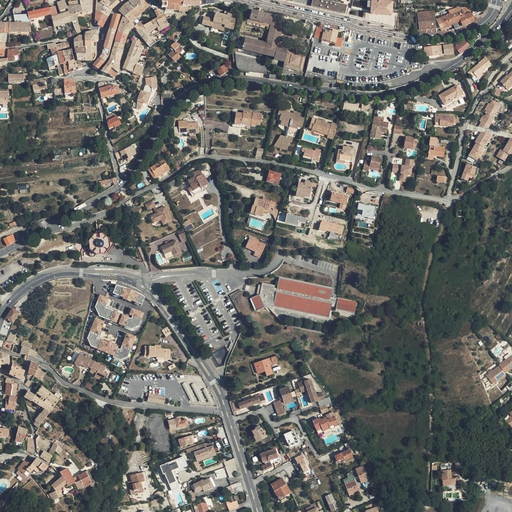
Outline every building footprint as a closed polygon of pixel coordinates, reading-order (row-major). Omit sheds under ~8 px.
[(58,30),(67,27),(66,23),(68,23),(70,26),(73,25),(73,24),(72,22),(71,16),(68,8),(67,7),(65,1),(65,0),(64,0),(63,0),(60,1),(57,2),(61,14),(58,15),(55,7),(49,8),(51,14),(54,27),(57,26),(58,30)] [(82,14),(91,14),(92,0),(85,0),(82,1),(80,1),(80,5),(75,6),(76,14),(78,20),(79,20),(81,24),(91,27),(91,23),(85,21),(83,18),(82,14)] [(107,0),(102,0),(100,3),(105,6),(112,10),(119,3),(117,0),(112,0),(110,3),(107,0)] [(131,0),(129,2),(135,9),(141,4),(145,0),(144,0),(131,0)] [(136,18),(149,6),(145,0),(141,4),(135,9),(130,12),(136,18)] [(165,8),(165,10),(174,10),(174,4),(179,4),(179,6),(183,6),(183,5),(183,0),(158,0),(159,4),(161,4),(161,8),(165,8)] [(347,5),(327,0),(313,0),(312,6),(345,14),(347,5)] [(391,15),(392,2),(366,0),(354,0),(353,7),(367,10),(365,23),(395,31),(396,16),(391,15)] [(97,1),(96,10),(101,13),(105,6),(100,3),(97,1)] [(312,6),(292,1),(292,3),(309,7),(308,9),(344,18),(345,14),(312,6)] [(129,2),(123,6),(129,12),(130,13),(130,12),(135,9),(129,2)] [(70,6),(67,7),(68,8),(71,16),(76,14),(75,6),(70,6)] [(108,17),(112,10),(105,6),(101,13),(108,17)] [(119,11),(123,16),(124,16),(129,12),(123,6),(119,11)] [(29,20),(51,14),(49,8),(45,9),(44,7),(31,10),(32,12),(27,13),(28,15),(29,15),(29,20)] [(440,17),(440,18),(450,14),(451,16),(455,14),(454,12),(461,9),(461,7),(447,9),(448,9),(436,14),(438,18),(440,17)] [(453,24),(454,26),(456,29),(474,21),(472,16),(469,8),(468,7),(461,9),(454,12),(455,14),(451,16),(450,14),(440,18),(445,28),(453,24)] [(155,11),(157,17),(163,14),(158,9),(156,10),(155,11)] [(102,28),(108,17),(101,13),(96,10),(95,24),(102,28)] [(274,59),(285,62),(288,48),(282,47),(283,43),(279,42),(283,23),(272,20),(273,15),(252,10),(249,19),(271,24),(270,29),(267,43),(245,38),(242,49),(274,57),(274,59)] [(418,12),(419,30),(436,28),(434,11),(418,12)] [(134,27),(137,30),(143,25),(136,18),(130,12),(130,13),(129,12),(124,16),(134,27)] [(233,29),(236,19),(231,18),(231,14),(228,13),(227,15),(215,12),(214,19),(204,16),(202,24),(217,28),(217,30),(224,31),(225,27),(233,29)] [(113,14),(109,28),(116,30),(120,16),(113,14)] [(169,26),(163,14),(157,17),(143,26),(143,25),(137,30),(139,33),(138,34),(141,39),(143,38),(150,47),(156,42),(152,37),(159,33),(159,31),(169,26)] [(5,18),(2,22),(6,23),(9,23),(15,23),(15,22),(14,16),(14,15),(8,16),(5,18)] [(31,32),(29,20),(29,15),(28,15),(14,16),(15,22),(15,23),(9,23),(9,30),(9,32),(31,32)] [(130,31),(134,27),(124,16),(123,16),(120,25),(130,31)] [(268,29),(270,29),(271,24),(249,19),(247,18),(247,21),(268,26),(268,29)] [(445,30),(454,26),(453,24),(445,28),(440,18),(436,20),(440,29),(444,27),(445,30)] [(0,21),(0,28),(9,30),(9,23),(6,23),(2,22),(0,21)] [(120,25),(117,32),(127,36),(132,39),(135,34),(130,31),(120,25)] [(323,30),(316,28),(313,38),(321,40),(323,30)] [(338,33),(323,30),(321,40),(335,43),(334,46),(341,47),(343,40),(336,39),(338,33)] [(92,32),(84,33),(85,42),(96,41),(98,41),(97,32),(97,31),(92,32)] [(74,39),(74,41),(74,42),(85,42),(84,33),(82,34),(81,36),(78,36),(76,38),(74,39)] [(108,57),(113,39),(106,37),(102,54),(108,57)] [(134,40),(131,45),(138,48),(142,41),(138,39),(135,37),(134,40)] [(460,54),(470,45),(464,39),(455,47),(460,54)] [(141,45),(143,43),(142,41),(138,48),(136,51),(135,55),(134,59),(138,60),(141,53),(143,49),(144,47),(141,45)] [(183,50),(176,41),(171,46),(174,49),(168,54),(175,62),(181,57),(178,54),(183,50)] [(68,42),(56,45),(56,47),(57,50),(59,50),(70,47),(68,42)] [(115,42),(113,47),(123,50),(124,45),(115,42)] [(129,52),(129,53),(135,55),(136,51),(138,48),(131,45),(131,47),(128,46),(127,48),(129,49),(128,51),(129,52)] [(452,45),(444,45),(444,54),(452,53),(452,45)] [(46,56),(47,59),(52,56),(57,55),(57,52),(58,52),(59,51),(59,50),(57,50),(56,47),(50,49),(52,53),(46,56)] [(96,54),(96,47),(85,47),(85,54),(91,54),(92,61),(93,60),(96,57),(96,54)] [(440,47),(424,48),(424,57),(441,55),(440,47)] [(307,53),(288,48),(285,62),(284,67),(302,72),(307,53)] [(0,59),(0,67),(6,63),(13,63),(13,57),(20,55),(18,49),(8,51),(6,58),(0,59)] [(55,69),(58,68),(58,65),(60,65),(63,64),(64,64),(64,62),(65,62),(64,57),(63,51),(59,51),(58,52),(57,52),(57,55),(52,56),(47,59),(49,67),(54,66),(55,69)] [(112,52),(110,60),(119,63),(121,59),(121,55),(112,52)] [(248,69),(268,72),(269,72),(269,65),(263,64),(264,60),(235,53),(236,65),(237,68),(240,71),(248,72),(248,69)] [(85,62),(87,63),(92,62),(92,61),(91,54),(85,54),(80,54),(81,61),(85,61),(85,62)] [(125,64),(123,69),(126,70),(129,71),(130,68),(134,59),(127,57),(125,62),(124,61),(123,64),(125,64)] [(98,69),(105,62),(99,58),(93,65),(98,69)] [(485,58),(471,70),(476,76),(490,64),(485,58)] [(136,65),(138,60),(134,59),(130,68),(129,71),(133,73),(136,65)] [(76,64),(74,60),(70,61),(68,62),(69,73),(79,69),(76,64)] [(110,60),(106,65),(111,68),(118,74),(119,73),(119,63),(110,60)] [(106,76),(107,74),(111,68),(106,65),(100,72),(100,75),(106,76)] [(138,83),(141,77),(143,68),(136,65),(133,73),(132,76),(135,77),(132,80),(138,83)] [(224,65),(217,69),(221,76),(228,71),(224,65)] [(113,79),(118,74),(111,68),(107,74),(113,79)] [(511,71),(508,76),(507,75),(501,82),(503,84),(502,85),(507,89),(511,83),(511,71)] [(29,74),(8,74),(8,82),(24,82),(24,77),(29,77),(29,74)] [(141,91),(137,101),(136,108),(141,109),(143,103),(150,105),(152,100),(155,96),(157,91),(156,77),(146,78),(147,85),(145,85),(143,91),(141,91)] [(74,81),(63,79),(65,94),(77,92),(74,81)] [(101,98),(107,96),(113,95),(120,93),(118,86),(113,85),(99,89),(101,98)] [(457,86),(439,95),(445,108),(463,97),(457,86)] [(502,91),(496,88),(492,94),(498,97),(502,91)] [(9,91),(0,91),(0,105),(9,105),(9,91)] [(489,103),(487,107),(495,111),(499,104),(491,100),(489,103)] [(287,108),(281,107),(279,112),(280,127),(282,130),(288,131),(287,138),(282,137),(276,145),(279,149),(274,158),(282,161),(287,150),(289,141),(292,141),(295,137),(295,128),(301,128),(303,117),(299,114),(288,112),(287,108)] [(492,117),(495,111),(487,107),(485,109),(484,112),(485,113),(492,117)] [(109,115),(110,116),(111,119),(110,120),(107,121),(109,131),(121,124),(116,116),(114,113),(109,115)] [(262,115),(236,113),(232,124),(246,128),(259,125),(262,115)] [(492,117),(485,113),(482,119),(490,123),(493,118),(492,117)] [(462,114),(436,114),(436,120),(440,120),(440,126),(462,125),(462,114)] [(390,118),(376,116),(370,137),(380,138),(381,132),(386,132),(390,118)] [(338,125),(314,119),(311,129),(333,139),(338,125)] [(490,123),(482,119),(478,126),(488,128),(490,123)] [(176,133),(179,132),(188,132),(188,134),(199,133),(198,123),(188,123),(188,121),(178,121),(179,128),(175,128),(176,133)] [(405,126),(397,125),(396,132),(403,134),(405,126)] [(480,132),(477,136),(486,141),(488,138),(489,138),(492,134),(480,132)] [(477,136),(474,142),(475,143),(482,147),(484,144),(486,141),(477,136)] [(437,138),(429,137),(428,155),(444,157),(445,147),(436,146),(437,138)] [(414,138),(405,138),(404,149),(416,149),(417,141),(414,138)] [(475,143),(472,149),(480,153),(482,150),(484,148),(482,147),(475,143)] [(511,151),(511,149),(511,146),(506,143),(502,151),(508,155),(509,155),(511,151)] [(124,161),(128,159),(130,157),(137,154),(137,153),(134,149),(131,150),(129,147),(120,151),(122,154),(120,155),(124,161)] [(354,149),(349,148),(346,148),(343,147),(343,148),(341,147),(339,148),(338,154),(342,155),(341,160),(348,161),(352,162),(354,149)] [(472,149),(468,155),(477,160),(478,157),(480,153),(472,149)] [(319,152),(305,150),(303,157),(316,161),(319,152)] [(505,158),(508,155),(502,151),(499,150),(495,157),(504,162),(505,158)] [(338,154),(336,162),(337,162),(347,164),(348,161),(341,160),(342,155),(338,154)] [(382,158),(371,156),(370,162),(365,161),(363,171),(368,173),(369,168),(377,170),(382,158)] [(165,177),(172,173),(163,160),(148,169),(153,178),(155,178),(156,178),(158,181),(166,178),(165,177)] [(411,176),(414,162),(407,160),(405,166),(393,165),(392,172),(400,174),(400,179),(406,181),(406,175),(411,176)] [(129,169),(127,164),(120,171),(123,175),(129,169)] [(476,177),(479,169),(467,164),(464,172),(461,179),(467,181),(469,178),(470,175),(476,177)] [(209,170),(203,174),(206,180),(212,177),(209,170)] [(209,184),(206,180),(203,174),(202,172),(200,171),(195,173),(195,176),(188,180),(191,187),(188,189),(192,196),(203,190),(202,188),(209,184)] [(269,171),(268,174),(268,177),(266,181),(279,185),(281,174),(269,171)] [(312,184),(309,183),(305,182),(304,184),(301,183),(302,183),(300,189),(297,188),(296,193),(304,195),(304,196),(305,197),(309,198),(312,184)] [(20,193),(28,193),(27,184),(19,184),(20,193)] [(349,196),(332,191),(329,201),(340,204),(339,208),(345,209),(349,196)] [(252,205),(250,213),(262,217),(263,213),(267,214),(268,213),(272,214),(275,203),(265,200),(264,202),(262,202),(263,200),(255,198),(253,205),(252,205)] [(153,201),(144,204),(147,211),(157,208),(153,201)] [(358,203),(357,209),(363,210),(362,216),(374,218),(376,206),(358,203)] [(161,212),(151,215),(156,228),(172,221),(165,207),(160,209),(161,212)] [(287,213),(285,222),(297,225),(298,221),(305,223),(306,218),(287,213)] [(189,220),(182,224),(187,232),(193,227),(189,220)] [(314,222),(313,229),(329,233),(329,236),(336,238),(336,234),(342,235),(344,225),(319,220),(319,222),(314,222)] [(183,229),(177,232),(180,239),(185,236),(183,229)] [(100,231),(96,231),(89,240),(90,249),(96,254),(106,254),(110,247),(110,239),(100,231)] [(13,235),(4,239),(7,245),(16,241),(13,235)] [(261,255),(265,245),(250,238),(246,247),(256,252),(261,255)] [(170,242),(161,246),(166,258),(181,252),(176,241),(171,243),(170,242)] [(336,309),(355,314),(358,302),(331,296),(331,298),(313,294),(316,283),(280,275),(277,286),(275,286),(276,283),(263,280),(262,282),(260,292),(256,293),(251,295),(256,308),(265,305),(263,302),(329,317),(332,305),(336,306),(336,309)] [(316,283),(313,294),(331,298),(331,296),(333,287),(316,283)] [(116,284),(112,293),(136,303),(138,297),(143,299),(145,296),(116,284)] [(129,316),(106,308),(109,298),(101,295),(94,315),(125,326),(129,316)] [(129,314),(142,319),(144,312),(131,307),(129,314)] [(19,313),(13,308),(6,318),(13,323),(19,313)] [(90,350),(105,321),(97,317),(81,345),(90,350)] [(114,326),(105,321),(90,350),(98,354),(114,326)] [(122,331),(114,326),(98,354),(106,359),(122,331)] [(131,336),(122,331),(106,359),(115,364),(131,336)] [(12,335),(12,334),(11,333),(11,332),(8,337),(7,341),(12,343),(16,336),(12,335)] [(3,348),(12,352),(14,345),(6,342),(5,342),(3,348)] [(28,355),(35,357),(37,352),(30,348),(31,344),(22,342),(20,347),(22,347),(20,354),(28,355)] [(157,347),(157,346),(155,345),(155,347),(145,347),(145,356),(157,357),(157,347)] [(161,346),(159,346),(159,347),(157,347),(157,357),(157,359),(169,359),(170,350),(160,349),(161,346)] [(9,363),(9,355),(0,351),(0,364),(0,365),(9,363)] [(91,368),(95,362),(80,354),(75,364),(80,366),(81,365),(82,362),(84,363),(83,366),(87,368),(87,366),(91,368)] [(511,355),(511,356),(505,361),(499,365),(500,366),(505,374),(511,369),(511,370),(511,355)] [(277,356),(254,363),(258,374),(265,372),(266,376),(273,374),(270,365),(273,364),(273,365),(279,363),(277,356)] [(26,368),(26,366),(24,366),(24,367),(12,362),(12,365),(9,374),(22,380),(25,372),(26,368)] [(28,373),(35,376),(37,369),(39,365),(31,362),(28,373)] [(106,368),(95,362),(91,368),(91,370),(95,372),(96,370),(97,371),(95,375),(101,377),(104,379),(108,372),(104,371),(106,368)] [(500,366),(493,371),(489,374),(486,376),(493,385),(496,382),(503,377),(505,375),(506,375),(505,374),(500,366)] [(35,376),(38,379),(40,377),(41,378),(44,374),(37,369),(35,376)] [(5,394),(3,394),(3,395),(3,399),(7,400),(9,400),(10,396),(10,395),(16,396),(17,385),(11,384),(11,380),(10,379),(6,379),(5,384),(7,384),(5,394)] [(315,395),(310,379),(298,383),(301,392),(307,390),(311,403),(317,401),(315,395)] [(38,383),(34,389),(38,392),(37,393),(41,397),(40,399),(44,402),(46,399),(46,400),(51,393),(49,391),(38,383)] [(293,400),(288,386),(273,391),(276,401),(271,403),(275,416),(281,414),(278,404),(281,404),(293,400)] [(28,391),(24,397),(31,402),(32,401),(34,398),(35,396),(28,391)] [(55,396),(51,393),(46,400),(55,406),(62,397),(57,394),(56,393),(55,395),(55,396)] [(148,401),(156,403),(158,395),(149,393),(148,401)] [(321,393),(315,395),(317,401),(324,399),(321,393)] [(165,397),(158,395),(156,403),(164,404),(165,397)] [(263,395),(238,403),(240,409),(265,400),(263,395)] [(6,406),(16,407),(17,397),(10,396),(9,400),(7,400),(6,406)] [(40,399),(35,396),(34,398),(32,401),(41,407),(42,408),(44,409),(49,413),(51,411),(55,406),(46,400),(46,399),(44,402),(40,399)] [(320,407),(323,414),(330,412),(327,405),(320,407)] [(38,427),(40,424),(49,413),(44,409),(42,412),(41,414),(40,414),(35,420),(36,421),(34,424),(38,427)] [(339,425),(333,412),(326,415),(328,420),(327,418),(321,420),(320,418),(313,421),(318,434),(331,428),(331,427),(334,425),(334,427),(339,425)] [(176,428),(188,425),(186,420),(180,422),(180,418),(174,420),(176,428)] [(254,435),(253,436),(256,441),(266,436),(261,428),(259,426),(255,428),(255,429),(252,431),(254,435)] [(27,430),(18,427),(17,434),(15,441),(22,443),(24,437),(24,438),(27,430)] [(9,429),(0,428),(0,437),(1,437),(8,437),(9,430),(9,429)] [(293,430),(284,434),(289,447),(298,443),(293,430)] [(190,436),(178,439),(181,447),(195,443),(193,435),(190,436)] [(38,449),(37,451),(38,453),(40,457),(49,462),(52,457),(55,451),(58,446),(58,445),(54,443),(48,454),(48,453),(44,451),(43,452),(38,449)] [(207,448),(205,443),(187,449),(189,455),(194,453),(195,455),(196,459),(209,454),(209,455),(215,452),(213,446),(207,448)] [(273,462),(279,460),(275,449),(260,454),(263,462),(264,462),(265,464),(261,466),(263,471),(272,466),(270,462),(272,461),(273,462)] [(345,461),(353,457),(350,450),(342,453),(335,457),(337,462),(344,459),(345,461)] [(216,455),(215,453),(209,455),(197,460),(197,461),(197,462),(198,462),(216,455)] [(302,463),(303,464),(304,465),(307,463),(302,455),(301,456),(299,453),(294,456),(299,465),(300,464),(302,463)] [(43,463),(36,458),(33,463),(40,469),(39,471),(43,474),(48,467),(43,463)] [(171,471),(186,465),(183,458),(162,467),(170,488),(177,485),(171,471)] [(28,462),(27,462),(27,463),(25,461),(18,469),(23,473),(24,474),(27,477),(27,476),(30,474),(34,470),(37,473),(39,471),(40,469),(33,463),(31,465),(28,462)] [(197,462),(197,461),(193,463),(197,471),(202,469),(201,467),(200,467),(198,462),(197,462)] [(361,483),(367,481),(365,474),(366,474),(363,465),(355,468),(361,483)] [(68,468),(60,472),(62,477),(64,477),(67,483),(68,486),(75,483),(73,478),(68,468)] [(78,476),(73,478),(75,483),(78,490),(84,487),(90,485),(91,488),(96,486),(94,483),(88,470),(86,472),(78,476)] [(134,488),(130,489),(131,495),(144,492),(145,496),(151,495),(145,472),(131,475),(132,481),(134,488)] [(443,486),(456,485),(455,479),(452,479),(451,474),(442,474),(443,486)] [(64,477),(62,477),(51,486),(56,491),(49,494),(51,497),(53,501),(59,498),(63,496),(59,489),(65,484),(67,487),(68,486),(67,483),(64,477)] [(203,480),(193,485),(195,488),(194,489),(196,493),(203,489),(204,492),(214,487),(210,478),(203,481),(203,480)] [(274,485),(272,487),(279,498),(281,496),(282,498),(291,493),(283,478),(273,484),(274,485)] [(357,482),(356,482),(355,480),(345,484),(349,494),(360,490),(357,482)] [(232,489),(231,485),(225,487),(228,495),(234,493),(233,488),(232,489)] [(336,503),(332,494),(326,496),(330,506),(332,511),(338,509),(336,503)] [(196,502),(197,505),(198,508),(195,509),(196,511),(208,511),(206,502),(204,503),(203,499),(196,502)] [(239,507),(237,499),(226,503),(229,510),(239,507)]
